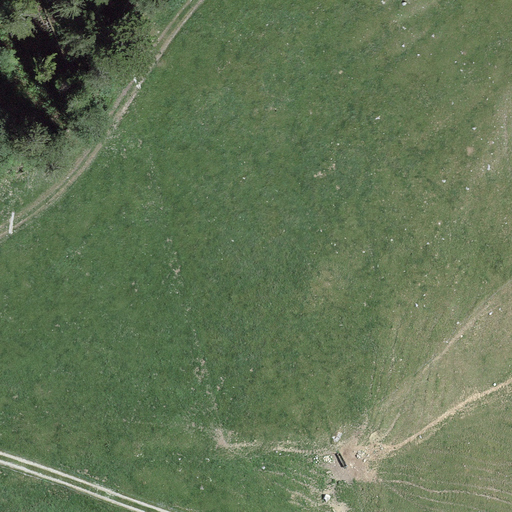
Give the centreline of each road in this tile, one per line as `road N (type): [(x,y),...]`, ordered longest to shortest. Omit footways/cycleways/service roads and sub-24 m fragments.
road 1 (track): [(0,229),(98,144),(190,0)]
road 2 (track): [(0,460),(142,511)]
